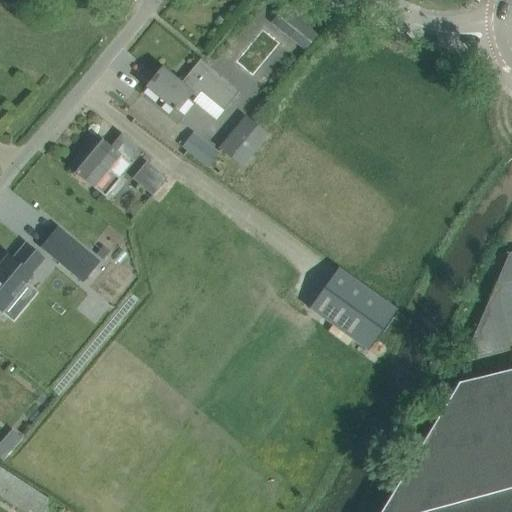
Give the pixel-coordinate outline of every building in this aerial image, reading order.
[(304,50),(317,36),(285,9),(273,24),(304,50)] [(223,111),(228,105),(240,91),(201,59),(180,84),(162,69),(147,87),(176,111),(191,93),(196,97),(200,92),(223,111)] [(221,147),(242,164),(266,135),(246,118),(221,147)] [(219,175),(230,162),(192,133),(182,146),(219,175)] [(77,170),(75,173),(77,175),(78,175),(105,197),(120,179),(110,170),(124,153),(128,157),(137,147),(121,135),(110,148),(102,141),(77,171),(77,170)] [(166,179),(146,162),(132,178),(153,195),(166,179)] [(76,210),(83,201),(60,184),(53,194),(76,210)] [(83,262),(44,234),(30,254),(68,282),(83,262)] [(511,252),(509,253),(465,362),(511,350),(511,252)] [(30,265),(16,254),(4,269),(0,266),(0,314),(24,286),(17,280),(30,265)] [(367,354),(398,311),(340,269),(309,311),(367,354)] [(511,511),(511,369),(455,383),(456,384),(379,511),(511,511)] [(0,468),(0,496),(25,511),(46,511),(53,501),(0,468)]
